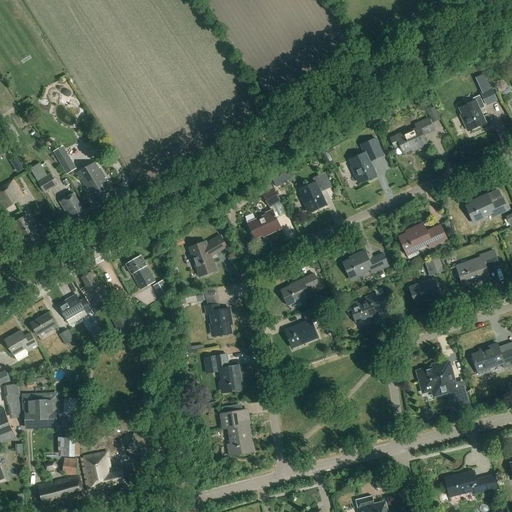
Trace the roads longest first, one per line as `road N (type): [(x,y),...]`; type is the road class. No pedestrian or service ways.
road 1 (secondary): [(0,295),(506,0)]
road 2 (residential): [(283,477),(253,294),(258,267),(511,148)]
road 3 (residential): [(402,445),(391,374),(399,349),(511,307)]
road 4 (residential): [(283,477),(402,445)]
